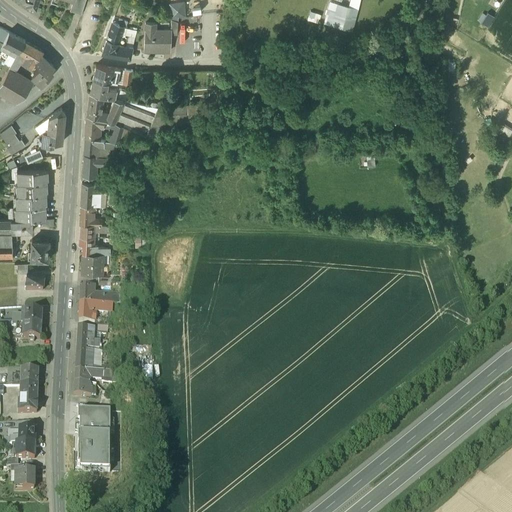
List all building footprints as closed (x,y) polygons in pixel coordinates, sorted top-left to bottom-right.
[(85,0),(76,0),(73,11),(81,14),(85,0)] [(184,1),(170,2),(171,18),(178,21),(178,16),(184,15),(184,1)] [(334,25),(340,3),(329,1),(323,22),(334,25)] [(349,6),(340,3),(334,25),(349,30),(355,8),(349,6)] [(307,19),(318,23),(321,14),(310,10),(307,19)] [(493,16),(487,13),(481,23),(486,26),(493,16)] [(119,22),(112,19),(108,30),(107,37),(119,40),(121,33),(121,34),(125,25),(122,24),(118,23),(119,22)] [(171,29),(156,28),(156,21),(146,20),(144,48),(170,50),(171,33),(171,29)] [(1,27),(0,30),(0,49),(3,42),(9,31),(1,27)] [(24,39),(9,31),(3,42),(9,45),(8,48),(10,49),(9,52),(15,56),(18,50),(24,39)] [(119,40),(117,47),(105,44),(102,51),(130,56),(132,45),(126,44),(128,35),(125,34),(121,34),(121,33),(119,40)] [(119,40),(107,37),(105,44),(117,47),(119,40)] [(43,49),(24,39),(18,50),(25,54),(21,60),(27,64),(31,66),(34,61),(37,57),(37,58),(41,53),(43,50),(43,49)] [(15,56),(10,65),(16,68),(21,60),(25,54),(18,50),(15,56)] [(41,53),(37,58),(37,57),(34,61),(39,65),(31,73),(42,84),(53,73),(50,71),(55,66),(41,53)] [(114,66),(96,64),(93,77),(111,80),(114,66)] [(119,67),(114,66),(111,80),(116,81),(119,67)] [(9,68),(1,82),(0,83),(0,93),(2,94),(16,103),(23,96),(28,90),(15,82),(20,74),(15,70),(9,67),(9,68)] [(133,69),(124,68),(122,82),(131,83),(133,69)] [(31,80),(20,74),(15,82),(28,90),(33,82),(31,81),(31,80)] [(104,80),(93,77),(89,91),(103,94),(108,95),(110,88),(103,86),(104,80)] [(131,87),(120,86),(119,98),(128,99),(131,87)] [(103,94),(89,91),(87,113),(105,117),(108,110),(100,108),(103,94)] [(116,97),(114,97),(108,110),(105,117),(112,120),(123,124),(146,134),(146,132),(159,132),(158,128),(187,128),(187,124),(196,124),(196,118),(202,117),(202,113),(205,113),(205,110),(202,110),(202,103),(157,105),(128,99),(119,98),(116,97)] [(61,106),(48,115),(49,115),(47,130),(63,132),(65,111),(61,106)] [(105,117),(87,113),(85,120),(84,135),(94,136),(95,123),(104,124),(105,117)] [(48,115),(34,125),(40,132),(43,130),(47,130),(49,115),(48,115)] [(123,124),(112,120),(107,138),(118,139),(123,124)] [(11,123),(0,132),(6,141),(9,139),(16,134),(14,131),(16,130),(11,123)] [(47,130),(43,130),(42,137),(40,137),(39,142),(41,142),(41,143),(53,144),(53,140),(62,141),(63,132),(47,130)] [(16,134),(9,139),(12,143),(19,138),(16,134)] [(94,136),(84,135),(83,152),(98,154),(98,153),(98,144),(104,144),(104,137),(94,136)] [(19,138),(12,143),(7,147),(11,152),(15,149),(16,150),(25,143),(21,137),(19,138)] [(40,147),(25,153),(28,161),(43,155),(40,147)] [(98,154),(83,152),(82,173),(89,174),(94,174),(95,162),(109,162),(109,155),(98,153),(98,154)] [(48,169),(17,170),(18,182),(44,181),(44,175),(49,175),(48,169)] [(93,181),(81,179),(81,202),(91,203),(92,189),(93,181)] [(18,182),(17,182),(17,194),(43,193),(43,187),(48,187),(48,181),(44,181),(18,182)] [(105,182),(93,181),(92,189),(100,190),(100,203),(104,203),(105,182)] [(100,190),(92,189),(91,203),(96,203),(100,203),(100,190)] [(17,194),(16,194),(17,206),(42,205),(42,199),(47,199),(46,193),(43,193),(17,194)] [(91,203),(81,202),(80,212),(94,213),(94,208),(95,209),(96,203),(91,203)] [(17,206),(15,206),(16,219),(32,218),(42,218),(42,211),(46,211),(46,205),(42,205),(17,206)] [(94,213),(80,212),(79,221),(95,221),(101,221),(101,216),(94,215),(94,213)] [(16,219),(0,219),(0,258),(13,258),(12,230),(32,230),(32,218),(16,219)] [(95,221),(79,221),(79,234),(88,234),(88,235),(94,235),(94,227),(95,221)] [(88,234),(79,234),(78,242),(93,243),(94,235),(88,235),(88,234)] [(48,239),(31,238),(31,248),(28,248),(28,256),(47,258),(48,248),(51,248),(51,241),(48,241),(48,239)] [(102,251),(82,250),(81,261),(83,262),(82,270),(92,270),(92,269),(102,269),(102,251)] [(27,262),(18,263),(18,273),(26,273),(26,272),(27,272),(27,262)] [(27,272),(26,272),(26,273),(25,291),(43,292),(43,273),(27,272)] [(111,275),(98,274),(98,282),(109,283),(111,283),(111,275)] [(89,288),(80,287),(79,305),(88,305),(89,299),(89,288)] [(89,288),(89,299),(88,305),(95,306),(103,307),(104,297),(94,296),(94,288),(89,288)] [(118,297),(104,297),(103,307),(112,307),(118,308),(118,297)] [(88,305),(79,305),(78,323),(94,324),(95,313),(95,306),(88,305)] [(103,307),(95,306),(95,313),(111,314),(112,307),(103,307)] [(41,314),(21,313),(21,317),(21,327),(23,327),(23,326),(41,327),(41,314)] [(41,327),(23,326),(23,327),(22,340),(40,341),(41,327)] [(87,330),(78,329),(76,352),(85,352),(86,350),(87,330)] [(94,331),(87,330),(86,350),(93,351),(93,343),(94,331)] [(76,352),(75,372),(89,373),(91,373),(93,352),(85,352),(76,352)] [(38,373),(21,372),(20,386),(37,387),(38,373)] [(89,373),(75,372),(74,384),(89,384),(89,379),(89,373)] [(89,384),(74,384),(73,396),(88,397),(89,384)] [(37,387),(20,386),(19,403),(19,404),(37,405),(37,387)] [(37,405),(19,404),(19,403),(18,403),(18,413),(37,414),(37,405)] [(79,471),(108,471),(108,411),(79,411),(79,471)] [(35,431),(19,430),(19,438),(18,444),(35,445),(35,431)] [(35,445),(16,445),(15,460),(18,460),(34,460),(35,445)] [(22,473),(15,472),(15,473),(15,491),(33,491),(34,473),(22,473)]
